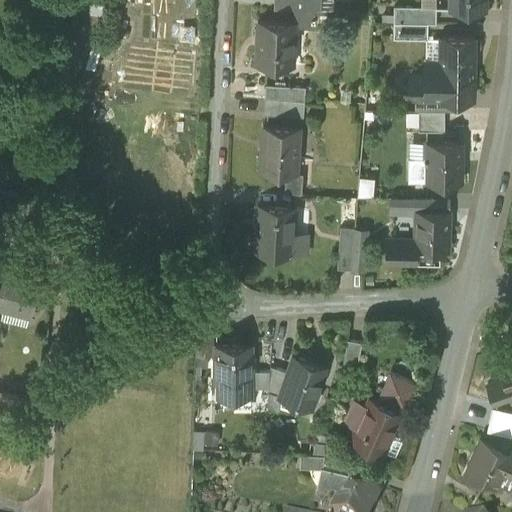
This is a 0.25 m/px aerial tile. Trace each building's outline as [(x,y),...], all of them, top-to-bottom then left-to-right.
[(273,0),(274,8),(321,10),(321,0),(273,0)] [(321,0),(321,10),(329,11),(329,9),(334,10),(334,0),(321,0)] [(451,0),(451,7),(436,7),(436,8),(451,8),(451,9),(484,9),(484,0),(451,0)] [(436,6),(402,6),(402,22),(428,22),(436,22),(436,8),(436,7),(436,6)] [(294,22),(260,20),(259,46),(257,46),(256,64),(293,65),(294,22)] [(402,22),(394,22),(394,38),(427,38),(428,22),(402,22)] [(474,37),(440,36),(440,61),(425,61),(425,74),(410,74),(410,92),(415,97),(473,98),(473,79),(474,79),(474,37)] [(295,86),(265,84),(264,98),(294,100),(295,86)] [(294,100),(264,98),(263,114),(303,117),(304,100),(294,100)] [(444,110),(418,110),(418,130),(444,130),(444,110)] [(299,126),(263,124),(263,125),(264,126),(263,151),(261,151),(260,170),(272,171),(271,177),(285,178),(286,171),(296,172),(299,126)] [(461,141),(424,141),(424,142),(425,142),(425,157),(424,157),(424,158),(408,157),(408,181),(425,181),(461,182),(461,141)] [(23,166),(0,161),(0,185),(19,189),(23,166)] [(294,207),(260,204),(258,233),(256,233),(255,249),(291,252),(294,207)] [(416,239),(388,238),(387,261),(420,261),(420,249),(449,250),(449,248),(447,248),(448,211),(450,211),(450,210),(415,209),(415,211),(416,211),(416,239)] [(352,243),(339,242),(337,268),(350,269),(352,243)] [(366,244),(352,243),(350,269),(364,270),(366,244)] [(13,269),(0,266),(0,301),(4,303),(13,269)] [(39,276),(13,269),(4,303),(30,309),(39,276)] [(27,324),(30,309),(4,303),(1,318),(27,324)] [(212,331),(198,331),(197,354),(211,355),(212,331)] [(362,341),(347,338),(342,368),(356,371),(362,341)] [(251,344),(215,343),(215,345),(216,345),(216,385),(215,385),(215,403),(235,403),(235,387),(251,387),(251,385),(250,385),(250,369),(250,345),(251,345),(251,344)] [(511,352),(498,357),(497,356),(496,357),(511,395),(511,394),(511,393),(511,352)] [(326,367),(292,355),(292,356),(293,356),(288,370),(280,394),(269,390),(268,405),(279,409),(283,396),(312,406),(326,367)] [(288,370),(270,364),(270,370),(269,387),(269,390),(280,394),(288,370)] [(270,370),(250,369),(250,385),(251,385),(251,387),(269,387),(270,370)] [(416,383),(391,371),(378,399),(378,400),(381,395),(405,406),(416,383)] [(251,387),(235,387),(235,403),(251,403),(251,387)] [(378,399),(369,396),(361,414),(349,408),(344,419),(356,425),(350,438),(354,440),(353,442),(355,447),(360,445),(361,443),(382,453),(384,451),(391,436),(392,434),(390,433),(401,410),(378,400),(378,399)] [(511,411),(492,407),(487,430),(511,435),(511,411)] [(402,441),(391,436),(384,451),(395,456),(402,441)] [(495,444),(481,438),(464,475),(476,481),(474,487),(483,491),(485,485),(493,489),(501,473),(509,477),(511,471),(511,448),(509,451),(495,444)] [(510,443),(501,439),(497,441),(495,444),(509,451),(511,448),(511,447),(510,443)] [(360,476),(350,471),(349,472),(346,471),(322,465),(324,454),(301,453),(300,463),(321,465),(320,467),(324,468),(319,487),(338,496),(331,511),(368,511),(374,500),(375,500),(381,486),(381,485),(360,476)] [(387,473),(365,464),(360,476),(381,485),(387,473)] [(511,471),(509,477),(501,473),(493,489),(508,496),(508,495),(511,494),(511,471)]
